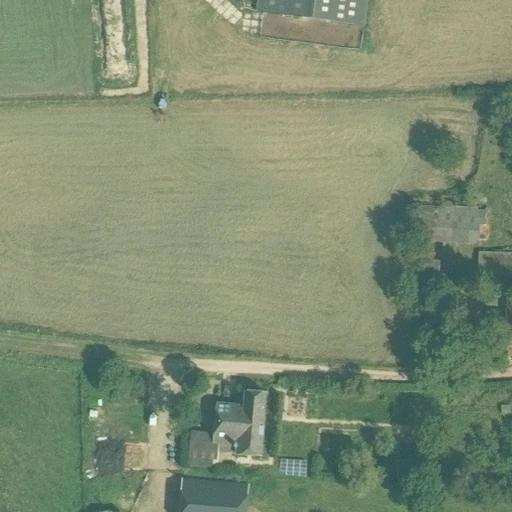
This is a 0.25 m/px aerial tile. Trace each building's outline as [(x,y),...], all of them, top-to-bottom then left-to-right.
[(258,0),(257,13),(362,27),(365,0),(258,0)] [(416,242),(435,243),(479,246),(479,233),(486,233),(486,213),(418,207),(416,242)] [(465,253),(449,252),(449,268),(465,268),(465,253)] [(478,286),(511,287),(511,255),(480,254),(478,286)] [(112,398),(120,431),(139,427),(131,393),(112,398)] [(189,467),(218,469),(220,445),(238,446),(237,455),(262,457),(267,395),(245,394),(244,407),(218,404),(216,434),(192,432),(189,467)] [(400,472),(398,486),(408,487),(410,473),(400,472)] [(180,511),(245,511),(248,487),(184,481),(180,511)]
